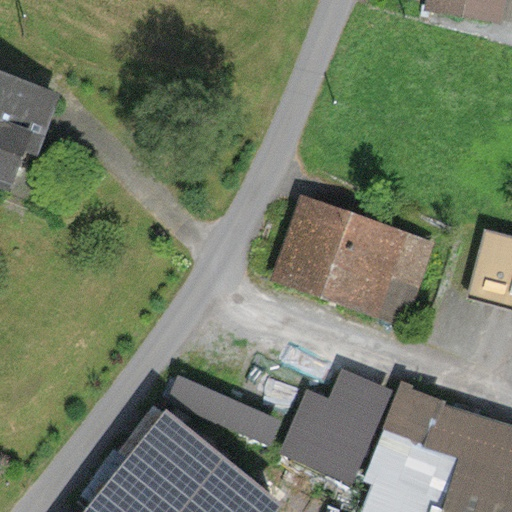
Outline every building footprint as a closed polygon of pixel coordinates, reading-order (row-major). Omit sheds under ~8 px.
[(434,0),(434,4),(493,15),(495,0),(434,0)] [(37,144),(51,107),(0,87),(0,176),(8,179),(24,139),(37,144)] [(374,305),(386,270),(412,279),(424,246),(392,235),(390,242),(306,212),(284,274),(374,305)] [(511,306),(511,243),(487,237),(472,297),(511,306)] [(413,395),(398,433),(425,444),(440,406),(413,395)] [(96,511),(267,511),(162,429),(96,511)] [(442,511),(464,459),(458,457),(425,444),(398,433),(367,511),(442,511)] [(464,459),(442,511),(511,511),(511,449),(466,435),(464,443),(458,457),(464,459)]
